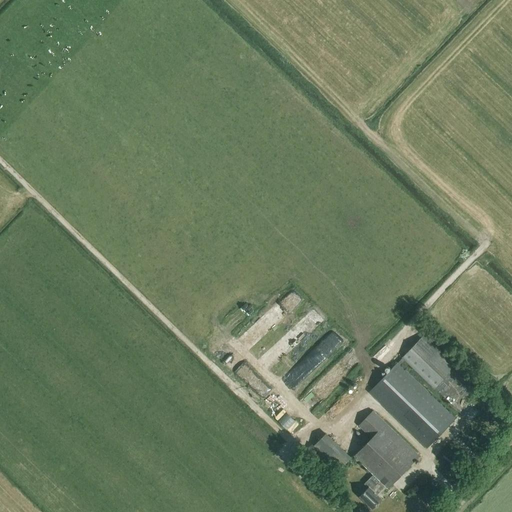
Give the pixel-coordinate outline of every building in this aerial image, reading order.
[(295,344),(320,321),(311,311),(286,335),(295,344)] [(483,393),(425,336),(370,393),(427,449),(456,420),(400,366),(405,361),(461,416),(483,393)] [(219,353),(187,368),(194,383),(226,368),(219,353)] [(420,456),(373,411),(358,426),(371,438),(354,456),(373,475),(364,484),(368,488),(360,497),(372,509),(382,499),(379,495),(386,488),(388,489),(420,456)] [(339,471),(352,457),(326,433),(314,447),(339,471)]
